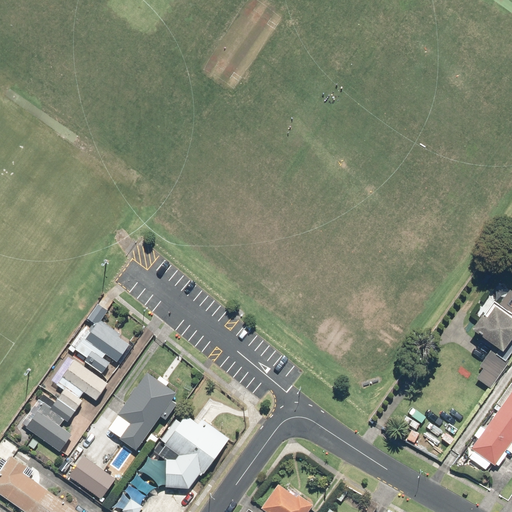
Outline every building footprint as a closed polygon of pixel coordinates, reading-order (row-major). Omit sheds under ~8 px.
[(481,318),(471,331),(502,354),(511,340),(511,291),(509,289),(497,305),(487,298),(475,314),(481,318)] [(84,362),(100,375),(112,360),(120,367),(134,349),(96,319),(87,331),(83,329),(67,350),(72,354),(74,351),(86,360),(84,362)] [(95,400),(107,385),(69,355),(49,380),(61,391),(56,397),(75,412),(83,401),(79,398),(84,392),(95,400)] [(136,451),(160,416),(165,420),(176,403),(171,399),(175,393),(165,386),(168,381),(160,376),(156,381),(146,374),(108,430),(120,438),(119,439),(136,451)] [(511,391),(485,429),(480,426),(474,435),(478,439),(470,450),(473,452),(468,458),(485,470),(490,463),(497,468),(507,454),(505,452),(511,442),(511,391)] [(66,423),(75,412),(56,397),(49,407),(40,400),(22,422),(59,451),(71,436),(59,427),(64,422),(66,423)] [(204,475),(228,439),(199,417),(195,423),(185,416),(179,423),(176,420),(161,440),(165,444),(164,446),(178,457),(175,461),(167,460),(165,488),(189,490),(201,472),(204,475)] [(85,453),(71,473),(103,495),(117,475),(85,453)] [(12,455),(0,471),(0,493),(25,511),(78,511),(24,473),(29,467),(12,455)] [(306,511),(312,504),(278,481),(260,507),(264,509),(261,511),(306,511)] [(125,495),(116,506),(123,511),(140,511),(143,508),(125,495)]
